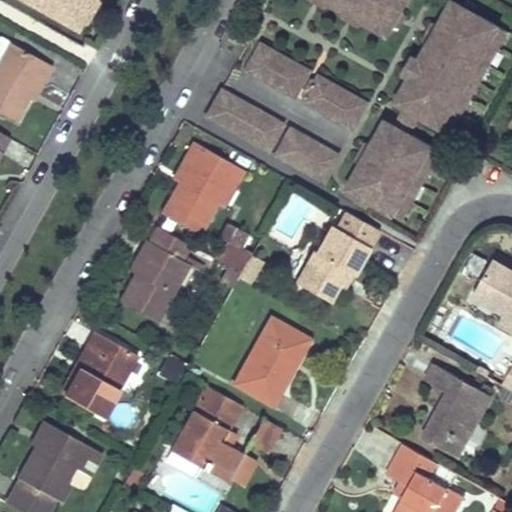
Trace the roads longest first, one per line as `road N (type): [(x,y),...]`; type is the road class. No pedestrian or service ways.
road 1 (residential): [(0,397),(219,0)]
road 2 (residential): [(296,511),(456,228),(481,210),(511,207)]
road 3 (residential): [(160,0),(0,281)]
